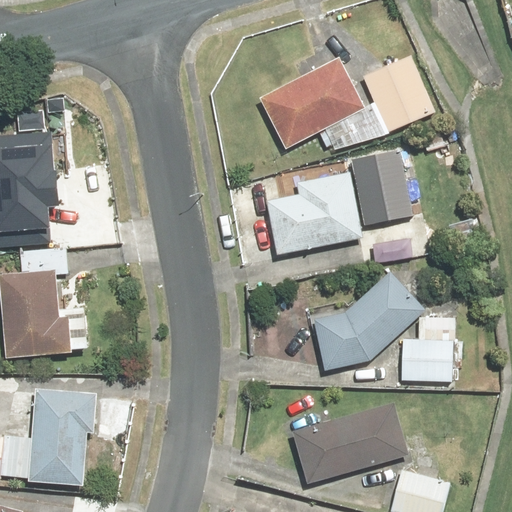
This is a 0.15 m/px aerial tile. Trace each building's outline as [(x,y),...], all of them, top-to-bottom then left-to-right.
[(340,59),(260,99),(286,150),(366,110),(340,59)] [(448,142),(425,148),(432,173),(455,166),(448,142)] [(411,144),(350,160),(363,209),(404,198),(401,184),(420,179),(411,144)] [(55,146),(0,150),(0,235),(52,232),(49,183),(57,183),(55,146)] [(267,202),(278,256),(364,239),(351,173),(298,183),(300,195),(267,202)] [(56,272),(0,276),(0,284),(6,357),(72,352),(69,317),(60,318),(56,272)] [(346,311),(314,317),(325,372),(372,362),(426,311),(391,272),(346,311)] [(98,395),(37,390),(29,482),(84,487),(89,433),(94,433),(98,395)] [(293,432),(309,485),(410,456),(395,403),(293,432)] [(402,466),(389,511),(391,511),(443,511),(452,480),(402,466)]
